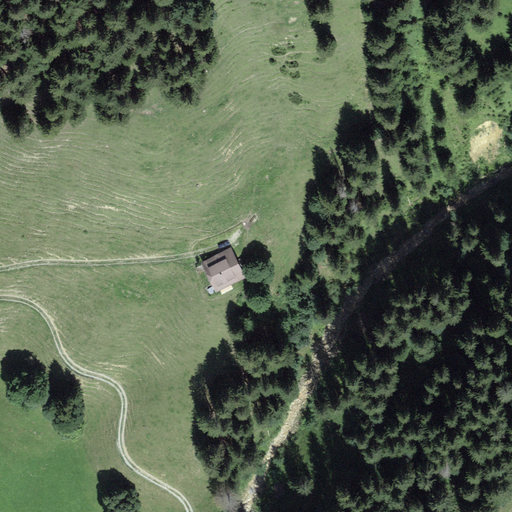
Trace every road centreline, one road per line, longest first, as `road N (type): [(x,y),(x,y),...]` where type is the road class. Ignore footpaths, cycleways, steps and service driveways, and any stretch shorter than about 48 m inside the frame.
road 1 (track): [(187,511),(175,491),(127,459),(121,393),(63,357),(41,310),(0,298)]
road 2 (track): [(0,268),(189,259),(221,246)]
